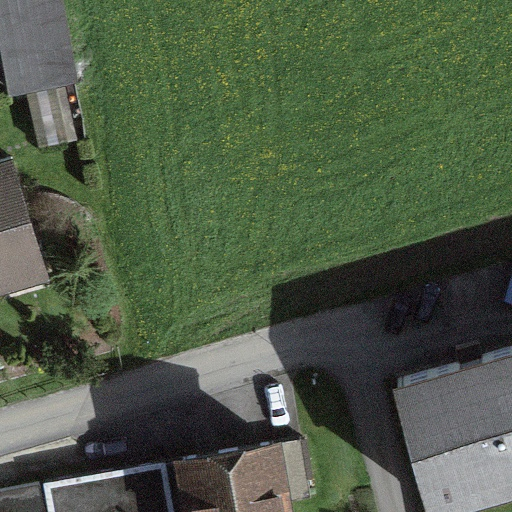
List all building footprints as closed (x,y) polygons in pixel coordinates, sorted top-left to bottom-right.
[(0,0),(0,5),(16,91),(79,80),(63,0),(0,0)] [(0,272),(44,259),(13,153),(0,157),(0,272)] [(511,347),(397,379),(430,496),(511,473),(511,347)] [(299,433),(182,454),(192,511),(282,511),(280,498),(309,493),(299,433)] [(192,511),(185,470),(165,473),(162,458),(43,479),(49,511),(192,511)] [(39,480),(0,487),(0,511),(28,511),(45,509),(39,480)]
